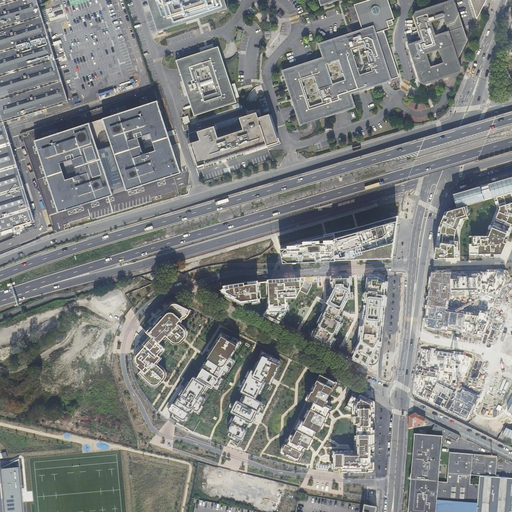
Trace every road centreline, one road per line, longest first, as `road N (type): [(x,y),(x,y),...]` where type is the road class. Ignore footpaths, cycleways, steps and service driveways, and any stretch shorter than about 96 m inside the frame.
road 1 (residential): [(412,268),(253,272),(193,284),(148,304),(129,326),(122,353),(126,381),(163,437),(278,472),(393,486)]
road 2 (motorway): [(511,119),(0,276)]
road 3 (motorway): [(38,284),(511,141)]
road 4 (motorway): [(38,284),(49,289),(132,267),(429,178)]
road 5 (tertiary): [(294,169),(0,262)]
road 6 (secondary): [(405,368),(446,175)]
road 7 (tertiary): [(454,123),(294,169)]
road 8 (residential): [(511,455),(399,401)]
